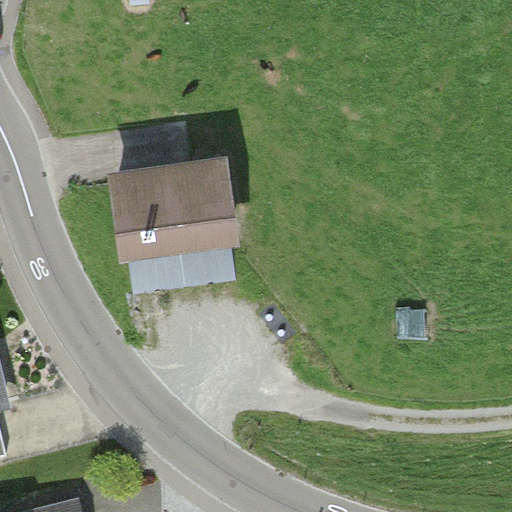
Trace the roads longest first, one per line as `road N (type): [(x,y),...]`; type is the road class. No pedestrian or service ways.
road 1 (residential): [(224,475),(127,384),(68,303),(0,121)]
road 2 (track): [(127,384),(191,385),(361,427),(511,429)]
